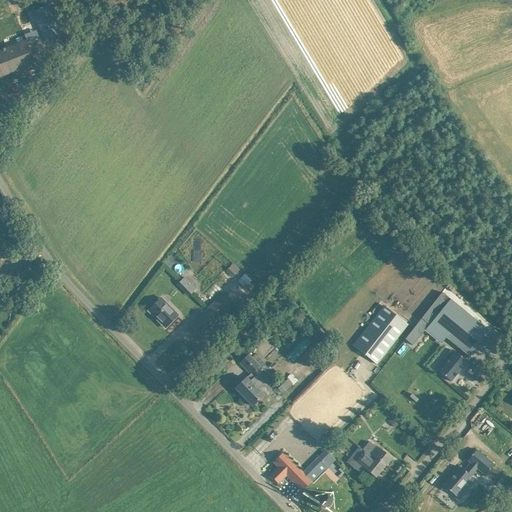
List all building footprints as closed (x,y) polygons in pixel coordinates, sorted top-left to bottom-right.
[(59,34),(48,6),(33,11),(44,40),(59,34)] [(0,76),(14,71),(15,74),(23,70),(24,72),(36,67),(33,59),(26,42),(17,45),(13,47),(0,51),(0,76)] [(53,61),(61,50),(51,44),(44,55),(53,61)] [(233,276),(239,269),(232,264),(227,269),(226,270),(233,276)] [(196,285),(201,279),(190,269),(185,274),(196,285)] [(224,292),(188,326),(200,338),(208,331),(235,304),(224,292)] [(162,298),(155,304),(148,311),(156,319),(157,318),(166,326),(165,328),(180,315),(162,298)] [(450,299),(430,325),(469,357),(490,332),(450,299)] [(378,364),(387,351),(408,324),(385,306),(354,346),(378,364)] [(424,331),(429,325),(421,319),(405,339),(412,345),(424,331)] [(297,351),(317,334),(312,329),(293,346),(297,351)] [(219,349),(216,353),(210,358),(214,362),(215,361),(218,364),(222,359),(219,356),(223,353),(219,349)] [(444,365),(439,371),(451,381),(466,362),(452,350),(442,363),(444,365)] [(263,385),(252,373),(260,366),(249,355),(241,362),(251,374),(242,382),(235,389),(252,406),(258,400),(264,396),(258,390),(263,385)] [(298,375),(305,369),(300,362),(293,368),(298,375)] [(282,394),(297,380),(291,373),(276,387),(282,394)] [(423,380),(419,385),(428,390),(431,385),(423,380)] [(394,428),(397,424),(391,418),(388,422),(394,428)] [(311,434),(317,430),(309,420),(304,423),(311,434)] [(509,447),(511,442),(511,436),(504,431),(498,439),(509,447)] [(369,442),(363,449),(364,450),(370,455),(370,456),(373,458),(374,456),(385,466),(391,459),(383,452),(377,447),(376,448),(369,442)] [(364,450),(355,461),(365,469),(368,471),(375,478),(385,466),(374,456),(373,458),(370,456),(370,455),(364,450)] [(494,465),(493,464),(476,450),(467,461),(470,463),(464,471),(459,467),(443,486),(459,500),(475,480),(471,477),(477,470),(484,476),(494,465)] [(325,451),(303,473),(311,481),(313,483),(324,472),(328,468),(335,460),(325,451)] [(278,467),(270,475),(278,483),(286,475),(298,487),(301,490),(302,489),(305,492),(306,493),(310,497),(316,503),(317,497),(323,493),(324,494),(334,484),(335,483),(330,478),(324,472),(313,483),(311,481),(303,473),(283,453),(274,463),(278,467)] [(316,503),(316,504),(320,509),(327,510),(328,511),(336,511),(332,506),(333,500),(329,494),(324,494),(323,493),(317,497),(316,503)] [(469,506),(479,500),(476,495),(466,501),(469,506)]
